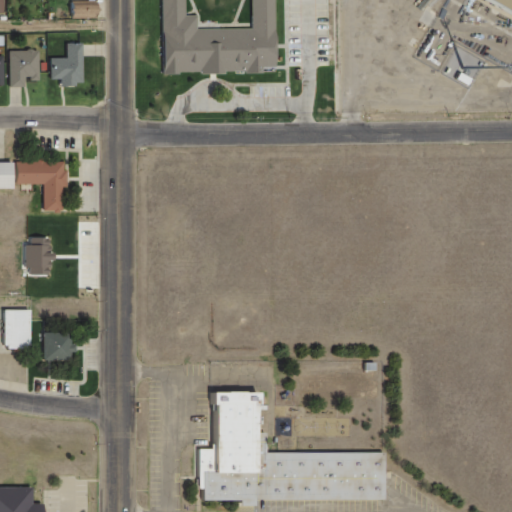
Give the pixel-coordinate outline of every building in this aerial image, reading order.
[(7,0),(0,0),(0,12),(8,12),(7,0)] [(67,0),(67,18),(93,18),(93,0),(67,0)] [(166,0),(166,76),(168,76),(168,81),(187,81),(187,76),(206,76),(206,78),(229,78),(229,73),(245,73),(245,77),(266,77),(266,70),(277,70),(277,0),(166,0)] [(511,0),(481,0),(511,17),(511,0)] [(73,49),(73,63),(54,63),(54,83),(65,83),(65,89),(79,89),(79,86),(86,86),(86,49),(73,49)] [(0,85),(8,86),(7,55),(0,55),(0,85)] [(14,56),(14,90),(28,89),(28,81),(35,81),(35,86),(42,86),(42,56),(14,56)] [(0,165),(0,192),(16,192),(16,165),(0,165)] [(20,166),(20,187),(48,187),(48,214),(65,214),(65,192),(71,192),(71,174),(67,174),(67,166),(20,166)] [(30,273),(50,273),(51,237),(31,237),(30,273)] [(7,313),(7,348),(34,348),(33,313),(7,313)] [(48,337),(48,366),(81,366),(81,350),(77,350),(77,337),(48,337)] [(213,395),(214,451),(201,451),(201,490),(208,489),(208,502),(244,501),(244,511),(261,511),(261,505),(389,504),(389,455),(273,457),(272,436),(261,436),(261,395),(213,395)] [(0,491),(0,511),(47,511),(47,508),(35,508),(35,491),(0,491)]
